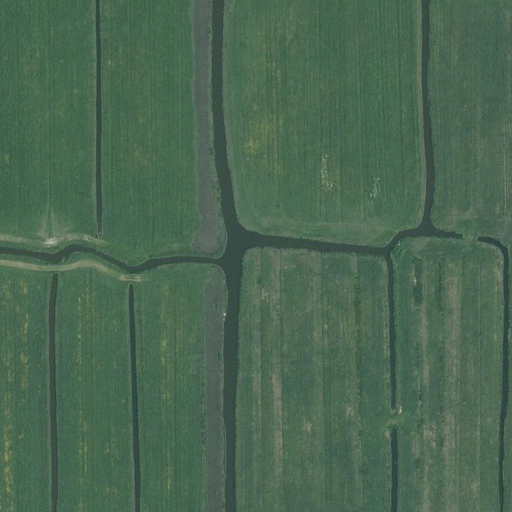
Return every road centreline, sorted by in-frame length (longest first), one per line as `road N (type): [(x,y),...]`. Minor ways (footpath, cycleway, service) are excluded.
road 1 (track): [(186,337),(171,302),(147,282),(90,265),(0,265)]
road 2 (track): [(0,237),(113,246),(130,187)]
road 3 (track): [(186,337),(184,511)]
